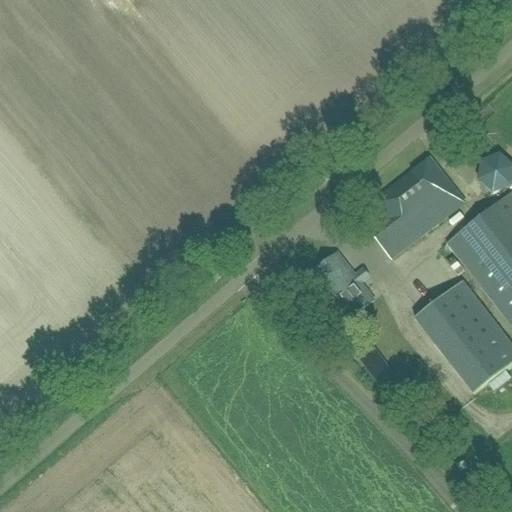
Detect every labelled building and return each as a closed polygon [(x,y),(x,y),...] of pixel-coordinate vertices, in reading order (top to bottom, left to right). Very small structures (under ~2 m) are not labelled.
[(510,188),(511,181),(511,165),(499,156),(480,163),(477,182),(492,194),(510,188)] [(391,261),(464,204),(430,160),(371,206),(384,223),(370,234),(391,261)] [(511,328),(511,195),(448,246),(511,328)] [(361,285),(368,279),(362,271),(354,277),(337,256),(311,276),(341,313),(346,310),(352,318),(374,301),(361,285)] [(473,397),(511,367),(511,348),(462,284),(414,321),(473,397)]
